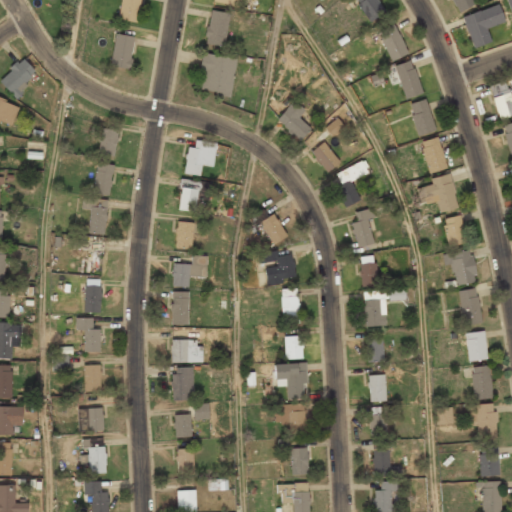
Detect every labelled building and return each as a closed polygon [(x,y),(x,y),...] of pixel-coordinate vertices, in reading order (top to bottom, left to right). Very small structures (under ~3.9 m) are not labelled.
[(140,0),(120,0),(117,20),(137,23),(140,0)] [(352,0),(367,23),(384,12),(376,0),(352,0)] [(451,0),(457,12),(474,4),(472,0),(451,0)] [(490,42),(486,28),(504,22),(498,5),(462,17),(472,48),(490,42)] [(203,43),(223,46),(229,13),(210,9),(203,43)] [(407,52),(394,25),(377,33),(390,61),(407,52)] [(134,38),(115,34),(109,66),(129,69),(134,38)] [(202,52),(197,91),(230,95),(236,57),(202,52)] [(38,74),(21,56),(0,77),(0,82),(15,97),(38,74)] [(393,66),(404,99),(421,93),(411,60),(393,66)] [(490,85),(498,119),(511,115),(511,102),(507,81),(490,85)] [(18,106),(0,97),(0,121),(1,120),(10,124),(18,106)] [(435,131),(425,99),(408,104),(418,136),(435,131)] [(299,117),(304,112),(292,100),(274,118),(298,142),(311,129),(299,117)] [(343,126),(336,118),(324,128),(331,137),(343,126)] [(511,158),(511,123),(501,127),(510,159),(511,158)] [(114,156),(116,129),(99,128),(97,154),(114,156)] [(446,169),(438,137),(419,142),(427,174),(446,169)] [(201,166),(213,167),(215,143),(189,140),(186,171),(200,172),(201,166)] [(309,152),(326,174),(340,163),(323,142),(309,152)] [(345,207),(359,200),(350,182),(368,173),(362,161),(330,176),(345,207)] [(91,192),(108,195),(113,165),(97,162),(91,192)] [(436,213),(457,209),(449,174),(428,179),(436,213)] [(194,212),(197,189),(180,187),(177,210),(194,212)] [(81,209),(89,210),(87,233),(104,234),(107,200),(82,198),(81,209)] [(356,221),(350,223),(355,249),(373,245),(365,211),(355,213),(356,221)] [(256,216),(270,244),(285,237),(273,213),(263,218),(261,213),(256,216)] [(445,246),(464,242),(460,216),(440,219),(445,246)] [(191,248),(192,222),(175,222),(174,247),(191,248)] [(102,242),(81,242),(81,274),(102,274),(102,242)] [(291,254),(278,256),(277,251),(261,253),(263,266),(262,266),(265,284),(295,280),(291,254)] [(445,266),(452,266),(454,285),(475,283),(471,251),(443,254),(445,266)] [(205,276),(205,255),(190,255),(190,263),(171,263),(171,286),(188,286),(188,276),(205,276)] [(374,258),(358,258),(358,286),(374,286),(374,258)] [(100,281),(83,281),(83,312),(100,312),(100,281)] [(463,327),(481,323),(475,288),(456,292),(463,327)] [(8,289),(0,289),(0,317),(8,317),(8,289)] [(279,319),(298,319),(298,289),(279,289),(279,319)] [(385,326),(384,300),(404,299),(404,290),(362,291),(363,326),(385,326)] [(186,291),(171,291),(171,324),(186,324),(186,291)] [(100,329),(91,329),(91,318),(75,318),(75,329),(83,329),(83,351),(100,351),(100,329)] [(0,359),(12,359),(12,323),(0,323),(0,359)] [(463,333),(466,362),(486,360),(483,331),(463,333)] [(283,336),(283,360),(301,360),(301,336),(283,336)] [(170,363),(201,363),(201,339),(170,339),(170,363)] [(367,339),(367,363),(382,363),(382,339),(367,339)] [(304,399),(304,364),(273,364),(273,381),(285,381),(285,399),(304,399)] [(10,365),(0,365),(0,398),(10,398),(10,365)] [(82,391),(99,391),(99,365),(82,365),(82,391)] [(192,367),(171,367),(171,399),(192,399),(192,367)] [(490,399),(489,367),(470,367),(471,400),(490,399)] [(367,375),(367,402),(384,402),(384,375),(367,375)] [(287,431),(305,429),(302,403),(284,406),(287,431)] [(207,404),(194,404),(194,418),(207,418),(207,404)] [(495,405),(474,405),(474,438),(495,438),(495,405)] [(21,425),(21,406),(0,406),(0,434),(11,434),(11,425),(21,425)] [(86,431),(101,431),(101,408),(86,408),(86,431)] [(386,436),(386,408),(369,408),(369,436),(386,436)] [(435,408),(435,425),(451,425),(451,408),(435,408)] [(173,414),(173,436),(189,436),(189,414),(173,414)] [(104,473),(103,439),(86,440),(87,474),(104,473)] [(0,442),(0,476),(10,476),(10,442),(0,442)] [(399,467),(389,467),(389,447),(372,447),(372,475),(399,475),(399,467)] [(306,475),(306,448),(290,448),(290,475),(306,475)] [(175,449),(175,472),(192,472),(192,449),(175,449)] [(479,475),(498,475),(498,449),(479,449),(479,475)] [(207,491),(227,490),(226,479),(206,479),(207,491)] [(499,511),(499,481),(480,481),(480,511),(499,511)] [(90,493),(90,511),(106,511),(106,492),(98,492),(98,482),(84,482),(84,493),(90,493)] [(375,511),(391,511),(391,491),(396,491),(396,482),(375,482),(375,511)] [(307,511),(307,484),(280,484),(280,503),(293,503),(293,511),(307,511)] [(0,511),(26,511),(26,502),(13,502),(13,485),(0,485),(0,511)] [(194,511),(194,489),(175,489),(175,511),(194,511)]
